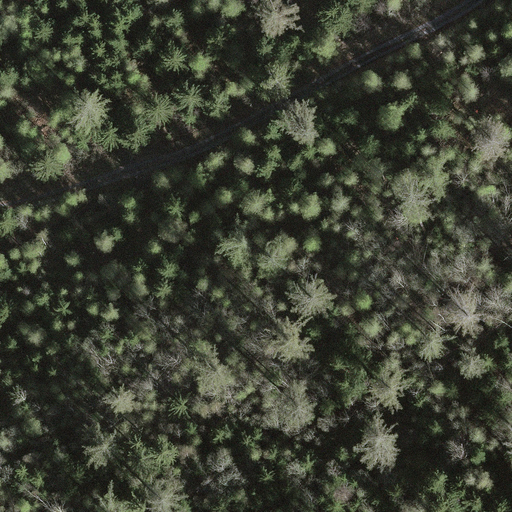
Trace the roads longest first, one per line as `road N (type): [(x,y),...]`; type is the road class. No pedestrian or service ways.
road 1 (track): [(459,0),(422,29),(182,149),(0,202)]
road 2 (track): [(0,246),(88,207),(156,156)]
